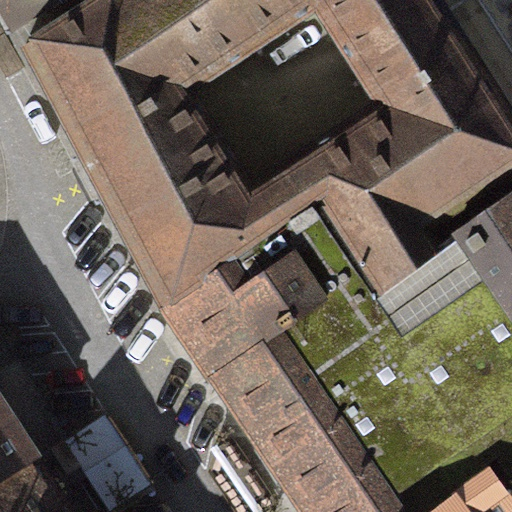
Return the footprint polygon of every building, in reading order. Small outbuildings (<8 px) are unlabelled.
[(0,0),(0,3),(13,27),(56,0),(0,0)] [(92,0),(23,46),(86,163),(93,176),(100,189),(163,306),(321,196),(380,282),(434,247),(425,230),(511,173),(511,118),(511,119),(477,64),(467,49),(469,47),(463,39),(451,19),(445,10),(438,0),(92,0)] [(380,282),(321,196),(163,306),(213,379),(215,375),(273,457),(309,511),(432,511),(486,469),(498,456),(507,469),(511,465),(511,191),(434,247),(380,282)] [(0,481),(37,457),(0,404),(0,481)] [(0,481),(0,511),(71,511),(37,457),(0,481)] [(432,511),(511,511),(511,500),(486,469),(432,511)]
